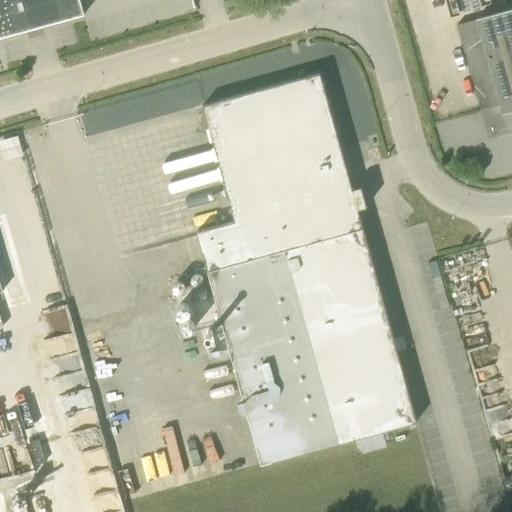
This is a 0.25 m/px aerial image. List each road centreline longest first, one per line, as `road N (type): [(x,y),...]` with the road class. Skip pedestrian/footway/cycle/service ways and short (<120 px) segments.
road 1 (unclassified): [(0,103),(361,0)]
road 2 (unclassified): [(362,0),(412,177),(476,213),(511,208)]
